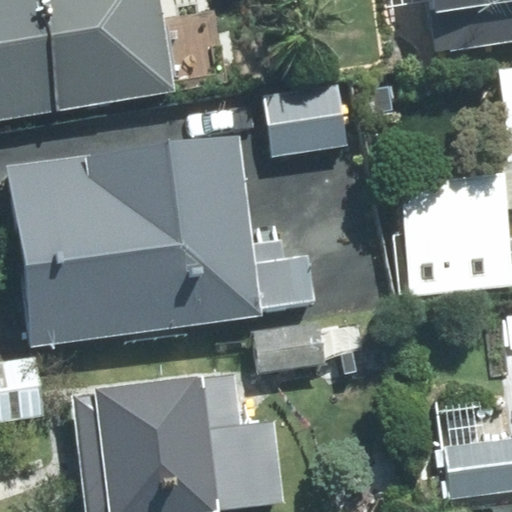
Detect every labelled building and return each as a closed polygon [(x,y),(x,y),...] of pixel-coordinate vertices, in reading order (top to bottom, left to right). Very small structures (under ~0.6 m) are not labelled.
[(0,0),(0,124),(166,96),(148,0),(0,0)] [(511,0),(419,0),(432,43),(511,20),(511,0)] [(511,53),(480,60),(511,208),(511,53)] [(330,145),(326,100),(251,107),(255,151),(330,145)] [(242,312),(201,146),(0,195),(0,365),(1,371),(242,312)] [(495,283),(478,178),(380,194),(397,299),(495,283)] [(509,458),(511,457),(511,321),(491,324),(509,458)] [(266,490),(260,385),(12,399),(18,504),(266,490)]
